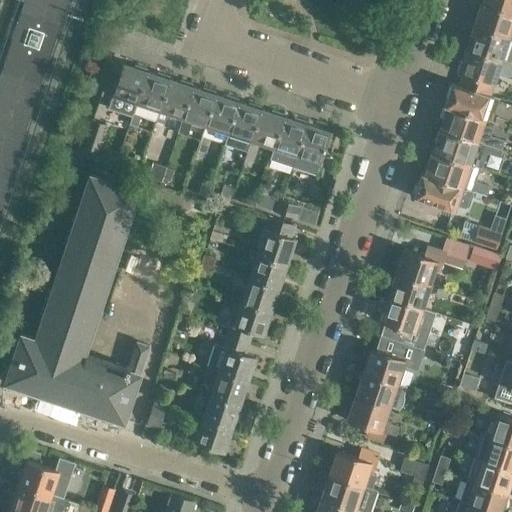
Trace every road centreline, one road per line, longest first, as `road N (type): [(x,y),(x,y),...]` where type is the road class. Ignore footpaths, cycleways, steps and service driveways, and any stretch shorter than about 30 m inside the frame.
road 1 (tertiary): [(264,495),(398,108)]
road 2 (residential): [(264,495),(14,410),(0,420)]
road 3 (residential): [(398,108),(215,51),(203,39),(213,0)]
